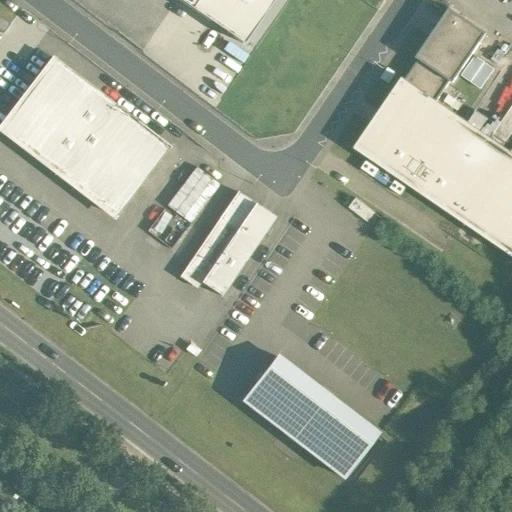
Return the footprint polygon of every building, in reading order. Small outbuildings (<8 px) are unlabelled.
[(264,0),(177,0),(237,41),(264,0)] [(416,61),(419,62),(405,82),(402,80),(355,149),(511,255),(511,154),(435,103),(449,83),(452,85),(486,35),(450,11),(416,61)] [(10,25),(0,17),(0,32),(2,35),(10,25)] [(476,54),(464,73),(484,87),(497,68),(476,54)] [(170,147),(55,60),(2,130),(116,217),(170,147)] [(220,186),(195,166),(147,232),(170,249),(220,186)] [(236,193),(179,278),(196,290),(201,283),(251,204),(236,193)] [(374,214),(355,199),(348,208),(367,223),(374,214)] [(251,204),(201,283),(221,297),(234,279),(233,279),(245,262),(273,219),(251,204)] [(295,372),(276,357),(242,401),(261,416),(265,411),(288,429),(284,433),(302,446),(305,442),(328,459),(324,464),(343,478),(377,434),(358,420),(355,424),(330,405),(332,401),(320,391),(317,395),(292,376),(295,372)]
